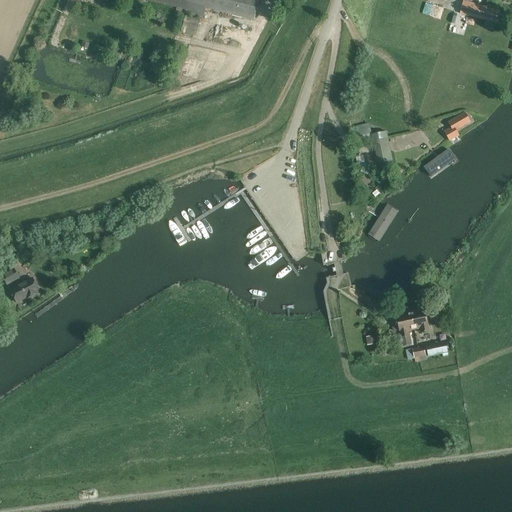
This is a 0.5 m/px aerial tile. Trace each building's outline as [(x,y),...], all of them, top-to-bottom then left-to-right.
[(144,0),(145,0),(184,10),(183,13),(203,19),(205,8),(244,17),(254,20),(259,0),(144,0)] [(463,1),(460,12),(459,14),(496,24),(500,10),(463,1)] [(83,41),(81,46),(88,49),(90,43),(83,41)] [(451,124),(455,131),(467,123),(463,116),(451,124)] [(373,139),(373,140),(378,164),(392,161),(386,131),(372,134),(370,127),(356,130),(359,142),(373,139)] [(276,135),(264,139),(266,146),(279,142),(276,135)] [(444,169),(439,162),(415,179),(419,185),(444,169)] [(399,207),(389,201),(368,235),(379,242),(399,207)] [(13,261),(7,265),(9,269),(15,265),(13,261)] [(7,284),(19,277),(15,270),(3,277),(7,284)] [(10,290),(16,302),(27,297),(29,300),(32,298),(35,296),(39,295),(37,291),(39,290),(33,279),(10,290)] [(432,280),(427,285),(432,290),(437,285),(432,280)] [(408,331),(409,331),(420,329),(421,334),(429,333),(428,326),(427,320),(425,310),(417,312),(418,316),(415,317),(415,321),(408,323),(409,328),(407,328),(408,331)] [(396,316),(398,326),(402,346),(411,344),(409,331),(408,331),(407,328),(409,328),(408,323),(415,321),(415,317),(418,316),(417,312),(417,311),(404,313),(404,315),(396,316)] [(376,334),(366,336),(367,345),(377,343),(376,334)] [(445,341),(426,344),(429,356),(448,353),(445,341)] [(426,359),(426,358),(425,354),(423,346),(416,347),(419,361),(426,359)] [(407,358),(415,357),(416,362),(419,361),(416,347),(405,350),(407,358)]
